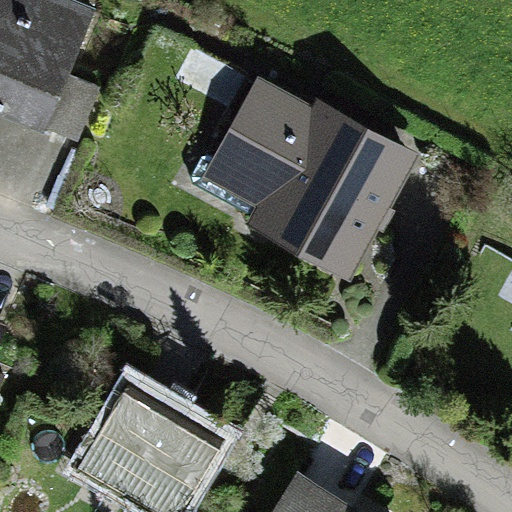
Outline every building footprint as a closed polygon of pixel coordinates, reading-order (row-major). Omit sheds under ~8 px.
[(0,107),(77,140),(100,86),(67,72),(92,10),(68,0),(35,0),(27,21),(0,9),(0,107)] [(140,56),(207,92),(223,62),(156,27),(140,56)] [(346,265),(406,154),(319,107),(316,113),(261,83),(219,159),(208,153),(201,155),(190,174),(192,181),(346,265)] [(174,511),(220,433),(130,381),(82,463),(166,511),(174,511)] [(353,511),(298,477),(275,511),(353,511)]
